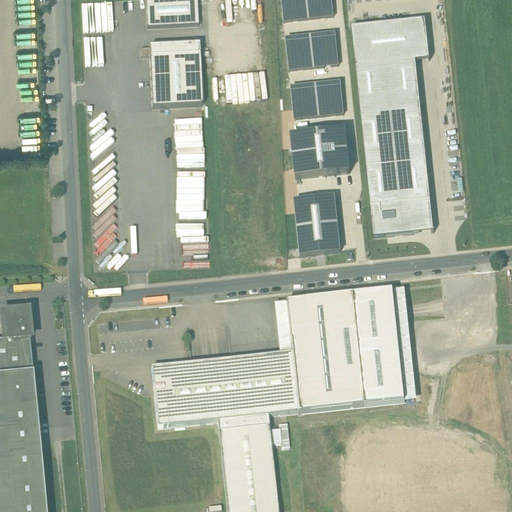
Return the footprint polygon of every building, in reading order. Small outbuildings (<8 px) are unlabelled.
[(145,0),(147,28),(198,26),(196,0),(145,0)] [(373,240),(433,235),(418,62),(430,61),(427,22),(354,28),(373,240)] [(287,38),(287,49),(329,47),(329,48),(337,48),(336,37),(287,38)] [(198,48),(149,50),(152,110),(200,108),(198,48)] [(342,85),(292,88),(294,121),(344,117),(342,85)] [(296,181),(350,177),(347,134),(292,138),(296,181)] [(305,182),(306,189),(328,186),(327,179),(305,182)] [(295,202),(300,259),(341,255),(336,199),(295,202)] [(394,293),(406,404),(417,403),(405,292),(394,293)] [(354,298),(366,408),(406,404),(394,293),(354,298)] [(354,298),(286,305),(291,355),(297,415),(298,417),(300,417),(300,415),(366,408),(354,298)] [(28,316),(2,318),(4,343),(4,344),(29,341),(30,341),(28,316)] [(4,343),(0,343),(0,511),(45,511),(33,381),(33,377),(29,341),(4,344),(4,343)] [(291,355),(161,369),(168,429),(268,418),(297,415),(291,355)] [(161,369),(151,370),(158,430),(168,429),(161,369)] [(277,511),(268,418),(218,424),(226,511),(277,511)] [(271,432),(271,446),(281,445),(280,431),(271,432)]
